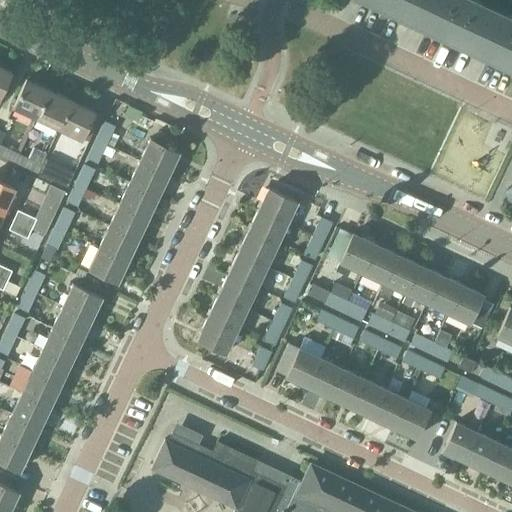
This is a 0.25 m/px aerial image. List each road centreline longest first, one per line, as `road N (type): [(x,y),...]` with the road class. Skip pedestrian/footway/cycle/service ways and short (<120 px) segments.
road 1 (residential): [(483,511),(139,351)]
road 2 (tertiary): [(511,249),(244,130)]
road 3 (residential): [(511,114),(254,0)]
road 4 (tertiary): [(244,130),(0,21)]
road 5 (residential): [(139,351),(244,130)]
road 6 (residential): [(62,511),(139,351)]
